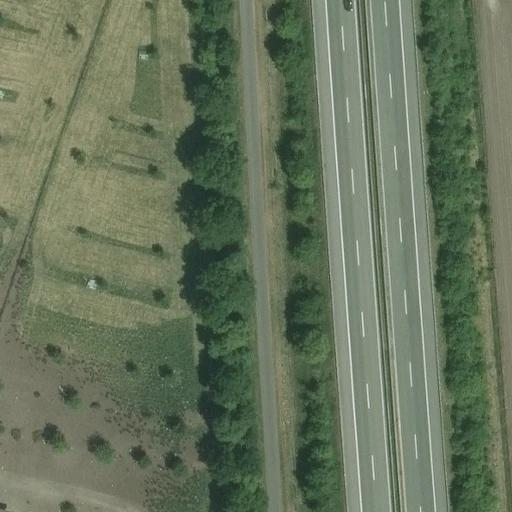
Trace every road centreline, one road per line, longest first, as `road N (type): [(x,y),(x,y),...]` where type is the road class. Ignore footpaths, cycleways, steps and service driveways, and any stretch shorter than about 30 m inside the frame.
road 1 (motorway): [(421,511),(385,0)]
road 2 (unclassified): [(278,511),(242,0)]
road 3 (motorway): [(344,0),(377,511)]
